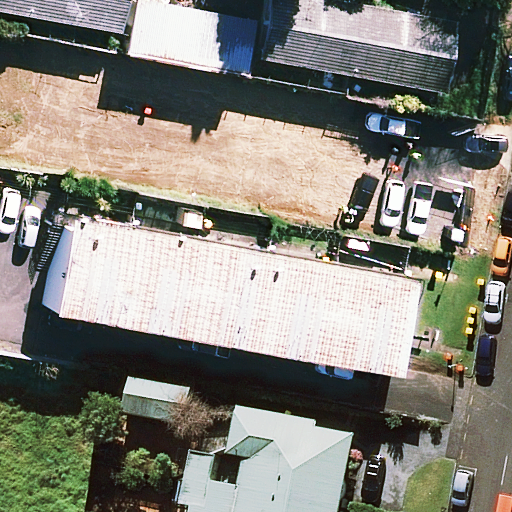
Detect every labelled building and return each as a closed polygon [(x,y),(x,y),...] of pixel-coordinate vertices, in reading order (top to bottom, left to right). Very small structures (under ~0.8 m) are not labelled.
[(96,0),(0,0),(0,8),(92,26),(96,0)] [(237,12),(174,0),(116,0),(108,46),(226,68),(237,12)] [(444,3),(426,0),(256,0),(248,43),(430,77),(444,3)] [(392,126),(245,99),(227,192),(374,220),(392,126)] [(395,267),(43,218),(30,315),(382,363),(395,267)] [(192,390),(131,381),(126,417),(187,426),(192,390)] [(337,511),(352,426),(230,406),(212,511),(337,511)] [(5,461),(0,459),(0,511),(68,511),(82,431),(12,419),(5,461)]
